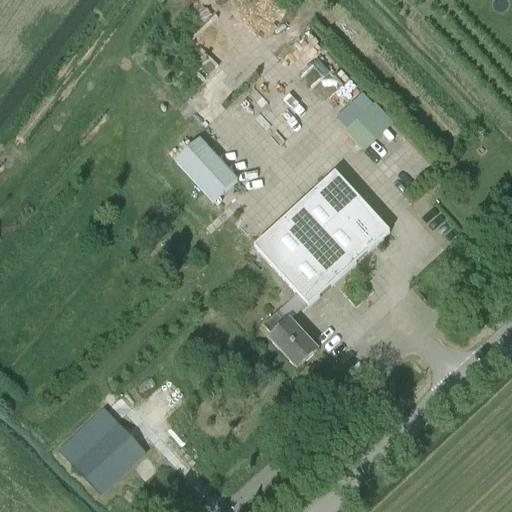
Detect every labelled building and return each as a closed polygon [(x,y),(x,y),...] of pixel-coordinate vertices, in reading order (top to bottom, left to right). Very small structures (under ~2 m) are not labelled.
[(302,79),(314,90),(331,72),(319,61),(302,79)] [(362,97),(335,121),(346,133),(373,109),(362,97)] [(346,133),(344,135),(362,156),(393,127),(375,107),(373,109),(346,133)] [(175,166),(213,207),(238,184),(200,142),(175,166)] [(309,310),(383,242),(390,236),(336,176),(254,250),(309,310)] [(297,372),(317,353),(290,324),(287,327),(278,317),(264,329),(274,339),(270,343),(297,372)] [(101,498),(144,457),(105,415),(61,455),(101,498)]
